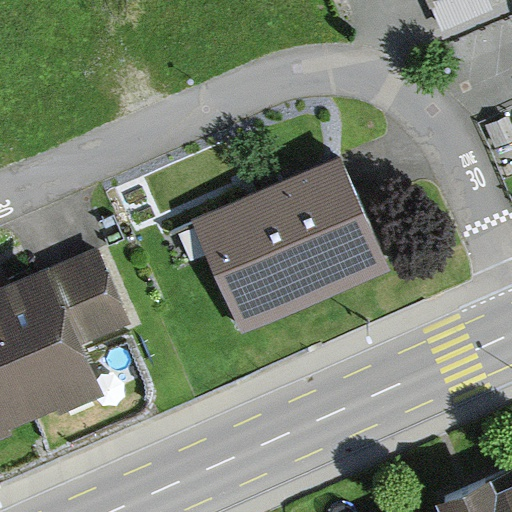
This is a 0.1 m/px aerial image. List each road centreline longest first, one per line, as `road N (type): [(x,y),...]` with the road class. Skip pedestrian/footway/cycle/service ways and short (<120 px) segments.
road 1 (residential): [(0,196),(268,83),(330,77),(402,101),(459,160),(511,294)]
road 2 (primary): [(511,332),(109,511)]
